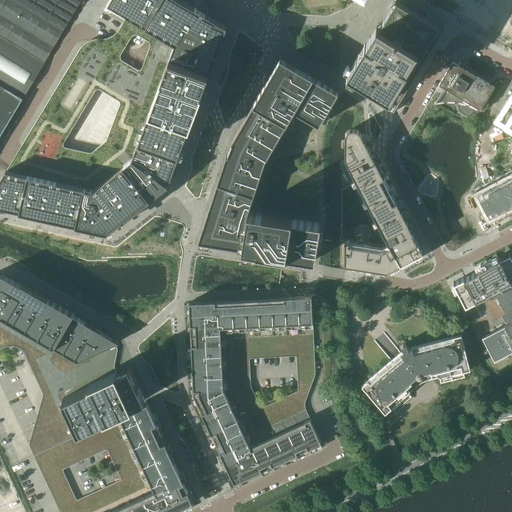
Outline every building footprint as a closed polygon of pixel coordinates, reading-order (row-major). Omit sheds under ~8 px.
[(0,0),(0,136),(81,0),(0,0)] [(6,171),(0,180),(0,207),(20,212),(19,213),(78,226),(83,227),(91,229),(107,232),(111,229),(122,220),(123,221),(150,199),(158,193),(168,185),(169,182),(171,177),(180,154),(179,154),(181,149),(183,143),(185,137),(189,127),(190,127),(202,94),(209,74),(218,52),(227,27),(205,14),(197,9),(195,8),(181,0),(109,0),(107,5),(126,16),(127,16),(145,27),(174,44),(175,44),(169,58),(168,62),(162,79),(149,112),(139,140),(132,159),(124,165),(93,190),(57,182),(28,175),(7,171),(6,171)] [(194,0),(198,2),(206,7),(300,15),(336,7),(339,0),(194,0)] [(348,72),(347,73),(348,74),(350,75),(370,87),(365,95),(394,112),(444,29),(396,0),(379,28),(378,27),(377,26),(376,28),(371,36),(370,37),(366,45),(365,44),(364,46),(359,54),(358,55),(353,63),(353,64),(348,72)] [(84,46),(122,61),(120,59),(122,54),(132,37),(135,36),(138,36),(149,43),(150,46),(149,51),(145,61),(168,62),(175,44),(174,44),(145,27),(127,16),(121,29),(117,34),(113,36),(107,39),(102,40),(95,40),(90,41),(84,46)] [(16,154),(6,171),(93,190),(132,159),(168,62),(145,61),(142,69),(140,71),(122,61),(84,46),(81,48),(16,154)] [(444,88),(443,89),(435,102),(436,102),(443,101),(447,101),(451,101),(455,101),(458,101),(458,104),(458,107),(459,110),(461,112),(467,115),(470,116),(473,116),(476,114),(478,113),(480,110),(483,111),(495,91),(493,89),(494,87),(494,86),(466,69),(465,68),(465,66),(464,65),(464,63),(463,62),(463,60),(463,59),(463,57),(462,57),(458,64),(453,61),(439,84),(444,88)] [(209,209),(198,242),(243,250),(243,249),(244,249),(255,251),(256,251),(256,252),(286,257),(286,256),(290,256),(314,260),(315,260),(315,257),(321,223),(313,222),(292,219),(263,214),(249,212),(248,212),(253,196),(263,168),(265,161),(286,125),(292,114),(294,111),(319,125),(323,118),(327,112),(338,92),(280,58),(265,85),(261,92),(231,143),(232,143),(231,147),(228,155),(226,155),(212,198),(209,209)] [(511,100),(507,108),(499,121),(511,129),(511,152),(511,153),(511,154),(511,176),(477,195),(489,219),(511,207),(511,100)] [(345,159),(341,162),(341,240),(345,240),(345,265),(387,272),(423,253),(412,233),(413,233),(397,201),(396,201),(385,181),(386,181),(376,160),(375,161),(361,134),(360,133),(360,132),(359,132),(359,131),(358,131),(357,130),(356,130),(355,129),(354,129),(353,129),(352,129),(351,129),(351,130),(350,130),(349,130),(349,131),(348,131),(347,131),(347,132),(346,133),(346,134),(345,134),(345,135),(345,136),(345,137),(345,159)] [(454,282),(465,305),(466,305),(477,299),(487,294),(490,292),(491,294),(503,288),(503,287),(502,285),(510,281),(511,280),(511,256),(510,253),(500,258),(499,257),(498,258),(493,260),(492,261),(488,263),(482,266),(481,267),(476,269),(475,270),(475,271),(465,276),(458,280),(454,282)] [(0,316),(1,317),(28,333),(54,348),(77,361),(115,344),(119,342),(98,330),(85,322),(73,316),(74,315),(48,299),(23,285),(22,286),(10,278),(3,274),(0,275),(0,316)] [(511,285),(508,287),(497,293),(496,294),(506,314),(505,314),(507,317),(505,322),(507,325),(482,337),(494,361),(511,351),(511,285)] [(312,323),(313,323),(312,296),(284,298),(284,300),(215,303),(215,301),(212,301),(203,302),(189,302),(194,396),(225,463),(225,464),(227,465),(230,471),(229,472),(234,483),(321,443),(318,437),(313,426),(310,418),(304,421),(306,424),(304,426),(252,449),(251,450),(247,440),(238,421),(234,411),(229,402),(223,388),(223,377),(222,366),(222,356),(221,345),(221,334),(220,327),(312,323)] [(1,317),(0,316),(0,350),(11,346),(19,348),(25,353),(45,389),(45,392),(46,394),(43,403),(42,408),(63,397),(89,385),(89,384),(116,372),(119,342),(77,361),(1,317)] [(314,336),(313,323),(312,323),(220,327),(221,334),(221,345),(222,356),(222,366),(223,377),(223,388),(229,402),(234,411),(238,421),(247,440),(251,450),(252,449),(304,426),(306,424),(304,421),(310,418),(306,408),(306,406),(305,402),(298,393),(263,410),(253,387),(253,372),(252,357),(298,356),(298,372),(299,392),(306,401),(314,377),(315,371),(315,364),(314,336)] [(415,375),(416,373),(417,372),(419,371),(421,372),(422,373),(423,373),(430,371),(432,379),(439,377),(441,384),(465,378),(463,371),(470,369),(461,334),(408,348),(406,344),(403,344),(401,346),(403,351),(401,353),(400,353),(396,357),(392,361),(391,361),(362,386),(385,413),(391,408),(395,414),(414,398),(410,392),(415,388),(410,382),(416,377),(415,375)] [(89,385),(63,397),(71,415),(78,430),(104,418),(105,419),(133,406),(132,405),(144,400),(145,399),(137,381),(130,366),(117,372),(116,372),(89,384),(89,385)] [(60,511),(108,511),(139,498),(135,489),(150,481),(123,422),(96,435),(93,428),(79,431),(63,397),(42,408),(31,444),(32,448),(35,455),(41,470),(60,511)] [(152,414),(147,403),(120,416),(93,428),(96,435),(123,422),(150,481),(135,489),(139,498),(108,511),(172,511),(182,507),(192,503),(193,502),(183,481),(179,473),(170,452),(166,444),(156,423),(152,414)]
